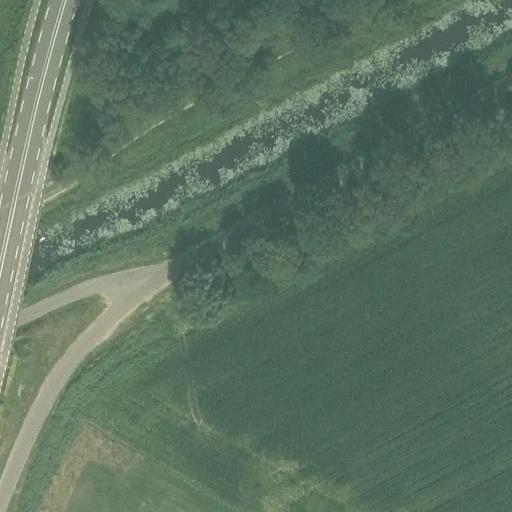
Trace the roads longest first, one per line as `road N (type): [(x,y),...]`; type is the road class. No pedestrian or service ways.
road 1 (track): [(379,0),(139,131),(0,224)]
road 2 (unclassified): [(146,287),(511,84)]
road 3 (primary): [(0,267),(64,0)]
road 4 (unclassified): [(0,503),(25,438),(71,358),(146,287)]
road 5 (unclassified): [(0,331),(88,289),(129,281),(146,287)]
